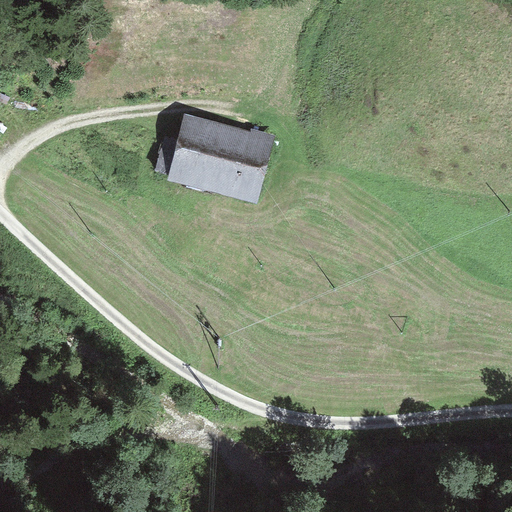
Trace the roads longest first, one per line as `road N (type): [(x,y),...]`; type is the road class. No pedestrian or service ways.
road 1 (track): [(0,214),(172,364),(257,409),(338,424),(511,412)]
road 2 (track): [(0,167),(31,139),(72,120),(205,105)]
